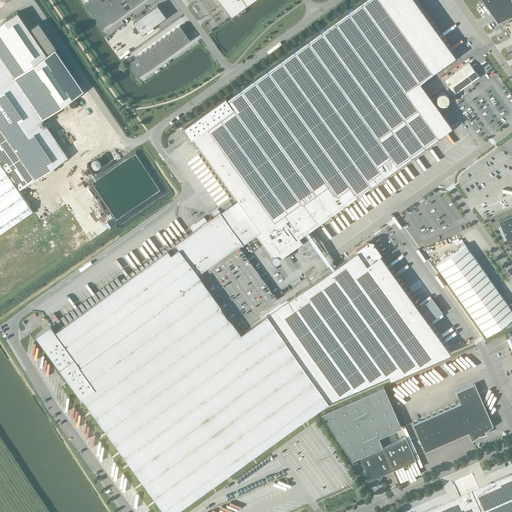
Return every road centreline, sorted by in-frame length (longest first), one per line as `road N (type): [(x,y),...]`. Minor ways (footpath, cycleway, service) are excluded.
road 1 (unclassified): [(126,511),(49,405),(14,342),(14,318),(187,193),(150,135),(232,74)]
road 2 (unclassified): [(377,501),(511,444)]
road 3 (unclassified): [(441,176),(332,256)]
road 4 (unclassified): [(511,273),(441,176)]
